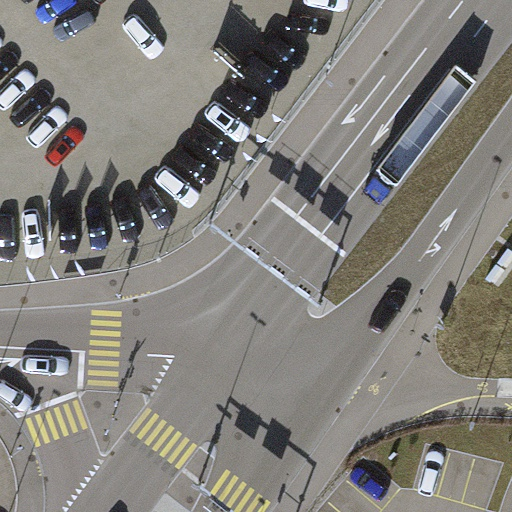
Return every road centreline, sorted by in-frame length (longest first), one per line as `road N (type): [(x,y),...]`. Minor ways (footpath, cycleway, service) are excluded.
road 1 (primary): [(486,0),(217,356)]
road 2 (primary): [(306,403),(511,132)]
road 3 (tertiary): [(0,348),(217,356)]
road 4 (primary): [(217,356),(112,511)]
road 5 (tertiary): [(0,361),(51,404),(87,511)]
road 6 (primary): [(233,511),(306,403)]
